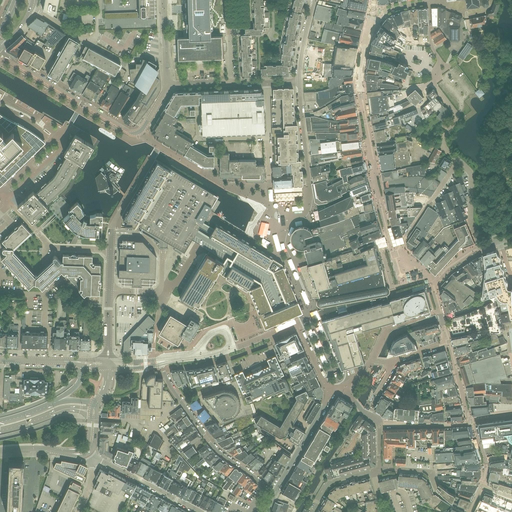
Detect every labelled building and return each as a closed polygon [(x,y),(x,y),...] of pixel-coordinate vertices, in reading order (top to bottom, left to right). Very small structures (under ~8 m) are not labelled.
[(44,0),(43,10),(45,11),(53,15),(55,12),(56,13),(58,0),(44,0)] [(155,17),(153,0),(138,0),(139,18),(155,17)] [(185,0),(186,38),(177,38),(178,60),(224,58),(223,36),(212,37),(212,28),(210,0),(185,0)] [(239,35),(241,77),(257,76),(256,34),(263,34),(263,31),(266,31),(265,28),(270,28),(268,0),(252,0),(253,28),(246,28),(246,31),(247,34),(239,35)] [(295,0),(293,8),(292,10),(288,9),(288,10),(285,21),(284,25),(280,48),(279,52),(277,64),(281,65),(267,65),(267,67),(265,67),(262,67),(262,73),(260,73),(260,76),(262,76),(266,76),(267,76),(268,76),(268,75),(271,74),(272,74),(274,74),(277,74),(283,74),(284,74),(283,73),(286,72),(289,72),(289,70),(292,69),(292,66),(293,67),(295,55),(296,51),(300,29),(301,25),(304,15),(304,14),(303,13),(303,11),(304,9),(304,8),(303,7),(304,4),(304,2),(305,1),(306,2),(306,0),(295,0)] [(349,11),(348,15),(365,19),(367,12),(350,8),(350,7),(349,7),(349,3),(344,2),(343,6),(319,0),(317,5),(333,9),(338,10),(339,8),(349,11)] [(350,7),(367,11),(368,9),(369,3),(355,0),(347,0),(347,2),(350,3),(349,3),(349,7),(350,7)] [(466,0),(468,8),(481,6),(482,6),(485,8),(488,8),(490,5),(489,1),(488,0),(466,0)] [(500,4),(499,3),(495,1),(491,10),(489,11),(488,13),(487,13),(487,14),(487,15),(487,17),(496,15),(500,4)] [(330,22),(333,9),(317,5),(314,19),(327,22),(330,22)] [(439,27),(444,27),(444,32),(447,35),(450,35),(450,40),(452,42),(458,42),(460,40),(460,27),(459,27),(459,23),(460,23),(462,17),(452,12),(452,13),(446,10),(439,7),(439,27)] [(362,30),(365,21),(352,17),(348,16),(348,15),(349,11),(339,8),(338,10),(337,14),(340,15),(337,24),(345,26),(345,25),(350,26),(350,27),(362,30)] [(419,23),(418,9),(410,10),(412,24),(414,24),(415,25),(417,25),(417,24),(419,23)] [(408,11),(401,12),(402,12),(406,28),(411,27),(408,11),(408,10),(408,11)] [(66,25),(68,15),(68,14),(58,12),(57,19),(66,25)] [(402,12),(392,15),(398,26),(401,25),(404,31),(406,31),(407,31),(406,28),(402,12)] [(392,15),(387,19),(397,30),(400,33),(404,31),(401,25),(398,26),(392,15)] [(486,16),(469,19),(471,28),(488,25),(486,16)] [(27,26),(31,28),(42,35),(49,24),(43,20),(38,17),(36,18),(27,26)] [(382,26),(396,37),(397,39),(397,38),(398,39),(402,35),(400,33),(397,30),(387,19),(382,26)] [(345,26),(330,22),(327,22),(322,39),(319,39),(318,41),(336,44),(337,45),(339,45),(339,43),(359,46),(362,30),(349,27),(345,26)] [(42,35),(48,39),(55,28),(49,24),(42,35)] [(373,43),(392,49),(393,45),(393,44),(386,42),(384,41),(385,39),(386,38),(387,38),(392,42),(392,41),(395,38),(396,37),(382,26),(378,31),(379,32),(378,34),(377,34),(375,36),(373,43)] [(65,34),(63,33),(55,28),(48,39),(45,44),(51,47),(55,43),(56,43),(65,34)] [(439,29),(431,34),(431,37),(433,39),(442,33),(439,29)] [(442,33),(433,39),(434,41),(437,45),(446,39),(447,39),(443,35),(442,33)] [(7,48),(6,49),(6,51),(9,53),(14,55),(14,56),(15,57),(16,57),(17,57),(19,53),(22,49),(23,47),(19,45),(20,44),(23,41),(26,42),(27,41),(28,39),(25,36),(24,37),(22,35),(17,40),(7,48)] [(47,74),(58,80),(73,55),(80,42),(69,36),(47,74)] [(371,50),(371,51),(382,53),(384,54),(389,56),(389,55),(393,56),(395,57),(396,57),(397,58),(399,58),(401,52),(392,49),(373,43),(373,42),(372,43),(372,45),(371,49),(371,50)] [(468,42),(459,55),(464,59),(467,54),(470,51),(473,45),(468,42)] [(329,59),(328,64),(336,64),(344,65),(344,66),(354,67),(358,47),(339,45),(337,45),(335,54),(332,54),(331,60),(329,59)] [(115,75),(119,67),(120,65),(104,56),(88,47),(87,49),(84,48),(85,47),(85,46),(80,56),(78,54),(76,58),(78,60),(81,62),(83,58),(95,64),(93,67),(97,69),(109,76),(111,77),(113,74),(115,75)] [(39,69),(40,67),(45,58),(37,53),(35,51),(33,54),(33,53),(33,52),(24,47),(18,58),(23,61),(24,59),(28,61),(29,60),(31,61),(30,63),(39,69)] [(370,56),(370,57),(383,59),(386,60),(393,62),(397,65),(399,65),(400,61),(396,60),(395,59),(395,57),(393,56),(389,55),(389,56),(384,54),(382,53),(371,51),(370,51),(370,56)] [(368,67),(377,68),(382,69),(387,70),(403,76),(406,77),(407,75),(411,76),(413,71),(410,70),(408,69),(409,67),(407,65),(405,64),(404,63),(400,61),(399,65),(397,65),(393,62),(386,60),(383,59),(370,57),(368,66),(368,67)] [(158,94),(160,91),(160,90),(160,89),(160,88),(161,87),(161,86),(161,85),(161,83),(161,80),(160,76),(159,66),(158,68),(157,70),(154,68),(156,64),(148,60),(148,61),(142,60),(141,65),(136,65),(136,69),(130,70),(131,80),(141,88),(136,98),(122,117),(125,119),(128,116),(136,123),(139,119),(143,114),(150,105),(155,98),(158,94)] [(322,78),(329,77),(336,76),(353,75),(354,67),(344,66),(344,65),(336,64),(328,64),(323,63),(323,76),(322,76),(322,78)] [(86,87),(82,95),(91,100),(94,102),(109,76),(97,69),(93,77),(86,87)] [(382,70),(381,74),(382,75),(387,76),(388,77),(393,79),(394,77),(394,76),(395,75),(389,73),(382,70)] [(69,87),(80,93),(88,81),(90,76),(86,74),(84,79),(74,72),(69,80),(72,82),(69,87)] [(329,78),(330,87),(330,88),(337,86),(337,85),(343,84),(345,83),(353,82),(353,76),(336,77),(329,78)] [(381,77),(381,78),(383,79),(383,83),(386,83),(394,85),(399,86),(402,86),(402,83),(401,82),(398,81),(399,78),(394,76),(394,77),(393,79),(388,77),(387,76),(386,78),(381,77)] [(100,105),(107,110),(119,90),(122,85),(116,81),(113,86),(111,85),(108,91),(109,92),(105,100),(103,99),(100,105)] [(367,81),(366,81),(367,90),(378,89),(399,88),(402,88),(403,86),(402,86),(399,86),(394,85),(386,83),(383,83),(382,83),(377,83),(377,82),(367,81)] [(344,93),(354,91),(353,82),(343,84),(344,93)] [(138,91),(125,84),(121,91),(109,111),(118,116),(119,113),(121,115),(121,116),(136,97),(138,91)] [(304,92),(305,101),(316,101),(320,108),(330,102),(342,94),(344,93),(343,84),(337,85),(337,86),(330,88),(317,92),(304,92)] [(481,95),(482,94),(484,92),(480,87),(477,90),(475,91),(476,92),(479,96),(481,95)] [(201,108),(200,108),(201,132),(202,132),(202,136),(205,136),(208,136),(209,136),(212,136),(213,136),(214,136),(214,135),(218,135),(218,136),(219,136),(219,135),(222,135),(223,135),(224,135),(228,135),(229,135),(232,135),(234,135),(237,135),(239,135),(243,134),(243,135),(244,135),(244,134),(247,134),(247,135),(249,135),(249,134),(252,134),(254,134),(257,134),(259,134),(262,134),(265,133),(265,130),(265,118),(264,104),(263,95),(263,93),(264,93),(264,92),(263,91),(262,91),(261,91),(261,90),(261,89),(258,89),(258,88),(254,89),(253,89),(251,89),(248,89),(244,89),(244,90),(243,90),(241,90),(240,90),(238,90),(238,89),(234,89),(234,90),(233,90),(231,90),(228,90),(224,90),(221,90),(218,91),(218,90),(214,90),(214,91),(213,91),(211,91),(208,91),(208,90),(204,90),(204,91),(203,91),(201,91),(201,92),(201,93),(201,97),(201,98),(201,102),(201,108)] [(277,89),(273,89),(273,93),(275,93),(275,98),(280,98),(282,98),(283,118),(283,122),(283,127),(283,129),(281,129),(281,133),(283,133),(283,136),(274,136),(274,138),(274,144),(274,147),(275,153),(275,156),(275,162),(275,164),(291,163),(291,165),(291,172),(291,174),(292,174),(293,181),(293,186),(294,186),(297,186),(298,186),(301,186),(302,186),(302,185),(302,181),(302,180),(300,180),(300,176),(302,176),(302,175),(301,171),(302,171),(302,170),(301,170),(299,170),(299,166),(300,166),(300,161),(298,161),(296,161),(296,156),(297,156),(297,152),(296,152),(296,147),(297,147),(297,143),(296,143),(295,138),(297,138),(296,134),(295,134),(295,129),(296,129),(296,125),(297,125),(297,124),(294,124),(292,125),(292,119),(293,119),(293,115),(292,115),(292,110),(293,110),(293,106),(292,107),(291,101),(293,101),(293,97),(291,97),(291,92),(292,92),(292,88),(293,88),(288,88),(284,88),(283,88),(282,88),(281,88),(278,88),(277,88),(277,89)] [(412,92),(407,97),(410,99),(416,105),(424,97),(416,89),(413,92),(412,92)] [(438,94),(435,91),(435,90),(434,89),(433,89),(427,95),(431,100),(438,94)] [(163,110),(178,119),(176,118),(175,117),(174,116),(181,104),(193,104),(194,104),(197,104),(198,104),(199,104),(199,97),(201,97),(201,93),(201,92),(201,91),(198,91),(197,91),(194,91),(192,92),(179,92),(174,92),(163,110)] [(355,100),(354,93),(343,96),(342,96),(328,106),(330,109),(335,106),(340,104),(341,104),(342,104),(355,100)] [(383,95),(368,97),(370,113),(371,114),(388,110),(388,109),(394,106),(393,93),(383,95)] [(438,94),(431,100),(430,101),(433,106),(440,100),(439,100),(436,97),(438,95),(438,94)] [(331,118),(342,110),(356,106),(355,100),(342,104),(341,104),(340,104),(335,106),(330,109),(330,110),(321,115),(322,117),(326,118),(331,118)] [(444,104),(442,103),(443,102),(442,101),(441,102),(440,100),(433,106),(437,110),(444,104)] [(437,110),(433,106),(430,101),(421,109),(426,120),(437,110)] [(388,110),(371,114),(372,118),(372,119),(389,114),(394,113),(394,112),(397,111),(402,109),(400,104),(396,106),(395,106),(394,106),(388,109),(388,110)] [(446,118),(450,112),(444,105),(439,109),(442,112),(438,117),(440,118),(443,121),(446,118)] [(330,109),(328,106),(327,106),(320,110),(317,111),(314,112),(314,115),(319,116),(321,115),(330,110),(330,109)] [(342,110),(336,115),(336,119),(358,115),(356,107),(342,110)] [(390,119),(373,123),(375,130),(388,127),(401,124),(401,123),(400,119),(401,119),(402,118),(405,117),(406,118),(417,114),(418,113),(416,109),(409,112),(403,114),(402,115),(399,116),(391,118),(390,119)] [(154,129),(151,133),(155,136),(154,138),(155,138),(155,137),(157,138),(156,139),(157,139),(161,142),(162,142),(163,142),(163,143),(168,146),(170,146),(170,147),(170,148),(170,147),(174,150),(175,150),(177,150),(176,151),(177,152),(177,151),(181,154),(183,155),(203,168),(214,168),(214,167),(214,166),(214,156),(206,155),(190,145),(190,144),(193,140),(192,140),(182,133),(179,132),(182,128),(182,127),(176,123),(178,119),(163,110),(161,114),(160,114),(160,115),(161,115),(160,117),(159,116),(159,117),(157,121),(156,121),(157,122),(156,123),(155,123),(155,124),(153,128),(152,128),(154,129)] [(389,114),(372,119),(373,123),(390,119),(390,118),(390,117),(395,115),(395,114),(398,113),(397,111),(394,112),(394,113),(389,114)] [(24,127),(18,123),(17,123),(16,122),(14,122),(13,124),(11,123),(10,122),(8,121),(6,120),(5,119),(4,119),(3,118),(3,117),(3,116),(2,116),(1,116),(0,116),(0,185),(45,142),(42,140),(40,137),(37,135),(35,134),(34,133),(33,132),(30,130),(27,128),(24,127)] [(348,125),(359,123),(358,118),(358,116),(358,117),(349,119),(349,120),(340,121),(341,124),(342,124),(343,124),(343,125),(348,125)] [(326,120),(319,118),(315,117),(306,117),(307,131),(329,132),(328,120),(326,120)] [(328,120),(329,132),(329,133),(340,133),(360,131),(359,123),(348,125),(343,125),(343,124),(342,124),(341,124),(340,121),(349,120),(349,119),(339,121),(328,120)] [(375,130),(376,136),(407,133),(406,127),(402,124),(390,127),(375,130)] [(336,140),(339,140),(339,141),(340,141),(342,141),(361,139),(360,131),(340,133),(329,133),(316,132),(317,139),(328,139),(336,140)] [(387,140),(387,141),(396,140),(396,137),(407,135),(407,133),(376,136),(377,142),(387,140)] [(377,142),(379,153),(397,151),(408,150),(408,149),(413,146),(413,141),(407,140),(407,137),(411,136),(411,134),(407,135),(396,137),(396,140),(387,141),(377,142)] [(64,153),(66,155),(67,155),(54,177),(36,194),(33,191),(28,196),(29,197),(24,202),(23,201),(17,206),(32,221),(48,207),(46,204),(66,186),(71,176),(79,163),(82,164),(93,146),(75,135),(64,153)] [(362,148),(361,139),(342,141),(339,142),(339,141),(339,140),(336,140),(328,139),(317,139),(310,139),(312,154),(322,153),(336,151),(341,151),(343,150),(362,148)] [(312,166),(322,163),(330,162),(342,159),(343,159),(363,155),(362,148),(341,151),(336,151),(322,153),(312,154),(310,155),(311,166),(312,166)] [(440,154),(441,151),(436,148),(429,161),(435,163),(440,154)] [(397,151),(379,153),(382,170),(396,167),(411,164),(410,151),(409,150),(408,150),(397,151)] [(264,165),(256,165),(256,160),(229,160),(229,154),(220,153),(220,175),(222,176),(222,177),(222,178),(223,178),(224,177),(226,178),(246,178),(246,183),(262,183),(264,180),(264,165)] [(329,164),(326,164),(326,168),(330,167),(331,171),(344,167),(364,162),(363,155),(343,159),(342,159),(330,162),(330,164),(329,164)] [(446,170),(451,161),(445,157),(440,166),(446,170)] [(340,169),(336,170),(338,177),(340,177),(341,177),(343,176),(348,175),(348,177),(362,173),(366,172),(366,170),(364,163),(364,162),(352,166),(340,169)] [(127,214),(125,218),(127,219),(127,221),(126,222),(126,223),(125,223),(125,226),(128,226),(133,226),(134,226),(135,224),(159,186),(163,189),(142,224),(143,224),(146,226),(168,239),(168,243),(175,248),(174,250),(176,248),(182,252),(181,254),(182,252),(184,253),(190,243),(192,240),(198,230),(200,227),(203,222),(204,220),(206,221),(209,215),(208,215),(209,212),(210,211),(210,210),(217,199),(217,198),(213,195),(163,165),(163,166),(162,166),(158,163),(155,168),(148,179),(147,179),(127,213),(127,214)] [(312,167),(313,176),(327,173),(329,172),(331,171),(330,167),(326,168),(326,164),(312,167)] [(286,165),(272,167),(274,187),(273,187),(273,188),(292,186),(291,176),(287,176),(287,178),(283,178),(283,177),(281,177),(280,174),(283,174),(283,173),(286,172),(286,165)] [(419,176),(426,177),(424,165),(398,170),(393,170),(382,172),(384,180),(394,178),(399,177),(419,176)] [(101,172),(95,178),(98,191),(100,191),(104,190),(105,190),(107,192),(109,194),(112,194),(115,193),(118,190),(118,191),(119,192),(119,191),(117,189),(119,188),(118,188),(114,183),(120,174),(110,168),(105,173),(105,174),(104,175),(103,174),(102,173),(102,172),(101,172)] [(440,183),(447,173),(441,169),(434,179),(440,183)] [(327,173),(313,176),(314,182),(328,179),(331,178),(329,172),(327,173)] [(349,181),(348,181),(350,189),(351,189),(351,188),(356,185),(368,181),(366,173),(354,177),(349,181)] [(331,179),(314,183),(316,198),(323,203),(328,202),(328,200),(329,200),(342,194),(341,191),(339,191),(337,186),(344,183),(349,181),(348,177),(348,175),(343,176),(341,177),(340,177),(338,177),(336,178),(331,179)] [(396,187),(405,186),(405,187),(420,188),(435,191),(440,183),(434,179),(426,177),(419,176),(399,177),(394,178),(395,179),(384,180),(385,188),(396,187)] [(439,208),(436,209),(437,212),(440,214),(438,216),(439,216),(440,217),(444,227),(465,219),(467,218),(463,209),(461,210),(459,206),(466,202),(462,193),(467,191),(461,177),(456,179),(458,184),(449,188),(451,192),(442,196),(444,201),(437,204),(439,208)] [(344,183),(337,186),(339,191),(341,191),(342,194),(347,192),(350,190),(349,189),(350,189),(348,181),(349,181),(344,183)] [(350,189),(349,189),(350,190),(351,194),(352,196),(352,197),(359,195),(370,190),(370,189),(370,187),(369,183),(368,182),(351,189),(350,189)] [(405,187),(405,186),(396,187),(385,188),(386,194),(405,191),(413,191),(425,194),(431,196),(435,191),(420,188),(405,187)] [(359,195),(352,197),(355,205),(363,202),(373,200),(373,199),(370,190),(359,195)] [(397,208),(407,208),(414,207),(414,208),(422,207),(425,205),(423,203),(420,203),(420,200),(414,201),(413,191),(405,191),(386,194),(389,209),(396,209),(397,208)] [(319,211),(318,212),(320,218),(320,219),(341,212),(351,207),(351,206),(353,206),(355,205),(352,197),(352,196),(351,197),(349,198),(346,199),(341,202),(341,201),(340,202),(335,204),(330,207),(330,206),(329,207),(325,209),(324,209),(319,212),(319,211)] [(61,197),(49,208),(50,210),(51,211),(54,214),(56,216),(57,217),(61,221),(63,219),(72,229),(74,230),(77,231),(77,232),(80,233),(85,235),(99,235),(99,223),(102,224),(102,219),(102,218),(103,214),(96,214),(93,215),(91,216),(88,215),(86,214),(83,212),(82,210),(81,207),(82,207),(77,202),(73,206),(71,208),(61,197)] [(341,212),(320,219),(320,220),(321,226),(339,221),(351,217),(358,214),(366,212),(375,210),(373,200),(363,202),(355,205),(353,206),(351,206),(351,207),(341,212)] [(389,209),(391,218),(398,217),(400,217),(407,216),(408,216),(417,215),(422,207),(414,208),(414,207),(407,208),(397,208),(396,209),(389,209)] [(413,250),(414,251),(424,239),(438,216),(440,214),(437,212),(428,207),(425,211),(426,211),(415,227),(412,232),(409,237),(410,238),(408,241),(407,242),(408,248),(412,251),(413,250)] [(356,226),(361,224),(377,219),(375,210),(366,213),(359,215),(351,218),(355,225),(356,226)] [(404,225),(407,224),(410,226),(417,215),(408,216),(407,216),(400,217),(398,217),(391,218),(392,225),(401,224),(404,225)] [(424,239),(414,251),(413,253),(420,258),(430,247),(431,245),(433,243),(435,241),(434,240),(444,228),(444,227),(440,217),(439,216),(424,239)] [(346,245),(344,241),(343,237),(348,234),(347,232),(359,226),(362,226),(361,224),(356,226),(355,225),(351,218),(351,217),(339,221),(321,226),(318,227),(311,228),(311,229),(310,229),(309,228),(308,228),(307,227),(306,227),(305,227),(305,226),(303,226),(302,226),(301,226),(300,227),(299,227),(298,227),(297,228),(295,230),(294,231),(293,232),(293,233),(292,234),(292,235),(292,236),(292,238),(292,239),(292,240),(292,241),(293,242),(293,243),(293,244),(294,244),(294,245),(295,246),(296,246),(297,247),(298,248),(299,248),(300,248),(301,249),(302,249),(303,249),(304,249),(305,249),(306,249),(306,250),(310,264),(299,267),(312,297),(320,298),(320,300),(386,288),(382,270),(339,283),(331,258),(327,259),(326,255),(328,254),(346,245)] [(344,241),(345,240),(350,238),(350,239),(352,239),(358,236),(359,236),(362,235),(364,233),(374,230),(380,228),(377,219),(361,224),(362,226),(359,226),(347,232),(348,234),(343,237),(344,241)] [(438,255),(427,266),(431,269),(431,270),(436,275),(452,258),(451,257),(453,256),(453,255),(454,255),(463,248),(473,244),(475,243),(472,236),(465,219),(444,227),(444,228),(434,240),(435,241),(433,243),(436,246),(437,244),(439,246),(443,250),(438,255)] [(6,255),(1,259),(2,260),(28,289),(33,284),(38,284),(42,289),(52,280),(53,279),(60,272),(61,271),(66,276),(78,289),(84,296),(86,293),(99,294),(100,273),(100,264),(94,264),(92,262),(92,256),(84,256),(84,255),(63,254),(63,258),(60,257),(59,259),(56,257),(55,256),(54,256),(53,257),(53,258),(53,259),(54,260),(52,263),(45,269),(44,270),(36,278),(12,252),(13,252),(14,250),(13,249),(30,232),(22,223),(2,241),(6,246),(6,248),(5,248),(3,248),(2,250),(2,251),(3,252),(4,253),(6,253),(6,255)] [(255,248),(252,246),(247,243),(245,242),(243,241),(241,239),(229,232),(226,231),(221,227),(218,226),(216,224),(213,228),(210,234),(209,236),(204,245),(227,259),(224,264),(218,273),(249,292),(257,311),(259,316),(264,327),(265,327),(268,326),(274,323),(277,322),(281,320),(284,319),(290,317),(293,315),(298,313),(301,312),(302,312),(298,301),(297,301),(294,294),(293,292),(291,286),(290,283),(288,279),(287,277),(284,270),(283,268),(282,264),(270,257),(268,255),(263,252),(260,251),(255,248)] [(401,228),(403,235),(404,234),(410,226),(407,224),(404,225),(401,228)] [(403,235),(401,228),(400,225),(392,227),(395,238),(403,236),(403,235)] [(353,249),(355,248),(359,246),(373,240),(372,240),(382,237),(383,235),(380,228),(374,230),(364,233),(362,235),(364,239),(359,241),(358,237),(350,241),(353,249)] [(142,241),(124,240),(120,243),(118,280),(122,284),(132,284),(132,283),(135,283),(135,284),(135,285),(136,285),(137,285),(138,285),(139,284),(139,283),(142,283),(142,285),(148,285),(151,285),(155,282),(156,256),(142,241)] [(344,254),(340,255),(331,258),(339,283),(382,270),(383,270),(377,249),(376,249),(374,245),(373,241),(355,249),(355,248),(353,249),(352,250),(352,249),(343,252),(344,254)] [(430,247),(420,258),(427,266),(438,255),(443,250),(439,246),(437,244),(436,246),(433,243),(431,245),(430,247)] [(511,288),(510,288),(509,288),(508,287),(508,286),(497,251),(484,255),(485,268),(481,296),(488,297),(493,295),(494,296),(494,297),(495,297),(496,298),(496,299),(497,300),(497,301),(498,302),(498,303),(498,304),(498,305),(498,306),(496,306),(497,309),(496,309),(499,327),(500,327),(501,330),(509,328),(511,351),(511,288)] [(207,254),(198,268),(180,299),(193,306),(194,304),(198,306),(218,273),(223,265),(207,254)] [(481,255),(472,261),(479,273),(480,274),(483,272),(482,270),(483,269),(482,256),(482,255),(481,255)] [(472,261),(468,264),(472,269),(472,270),(475,275),(476,275),(479,273),(472,261)] [(472,269),(468,264),(464,267),(472,278),(475,275),(472,270),(472,269)] [(463,267),(453,274),(463,284),(471,278),(463,267)] [(441,286),(443,288),(448,291),(455,297),(458,302),(462,309),(466,305),(467,305),(473,298),(472,298),(477,293),(477,294),(477,293),(465,285),(464,284),(463,284),(453,274),(441,286)] [(440,294),(442,300),(450,299),(454,302),(458,310),(459,310),(457,306),(456,306),(454,302),(456,300),(456,299),(454,296),(443,288),(441,290),(440,293),(440,294)] [(318,310),(322,320),(342,369),(365,362),(365,360),(367,360),(368,357),(378,335),(373,333),(372,334),(370,328),(397,320),(427,311),(431,310),(427,296),(425,290),(391,300),(388,299),(387,295),(387,294),(322,306),(322,309),(318,310)] [(88,296),(86,298),(91,304),(99,304),(99,296),(88,296)] [(442,300),(443,305),(448,304),(454,312),(457,311),(458,310),(454,302),(450,299),(442,300)] [(443,305),(445,313),(451,312),(454,312),(448,304),(443,305)] [(91,349),(92,319),(84,311),(83,335),(84,335),(84,336),(85,336),(85,349),(91,349)] [(166,320),(168,321),(164,327),(163,326),(159,333),(177,344),(181,338),(182,336),(190,341),(193,336),(191,335),(194,331),(195,332),(201,322),(190,316),(185,323),(170,314),(166,320)] [(148,316),(124,341),(124,345),(124,351),(133,351),(133,347),(140,341),(154,326),(154,321),(148,316)] [(10,330),(7,330),(6,346),(18,346),(18,334),(19,334),(18,334),(18,330),(18,326),(14,326),(14,324),(10,324),(10,330)] [(419,343),(419,344),(421,344),(423,343),(424,346),(437,341),(436,336),(440,335),(441,333),(440,330),(440,329),(439,324),(438,324),(420,329),(408,333),(412,338),(414,337),(419,343)] [(53,348),(60,348),(60,326),(57,325),(56,332),(53,332),(53,341),(51,341),(51,347),(53,347),(53,348)] [(73,332),(73,335),(69,335),(69,329),(67,329),(67,332),(67,336),(67,344),(69,344),(69,349),(79,349),(79,344),(79,335),(79,332),(73,332)] [(452,338),(454,345),(467,342),(469,342),(478,340),(478,339),(479,339),(479,334),(466,335),(465,332),(453,334),(454,337),(452,338)] [(48,333),(22,333),(21,347),(47,348),(48,333)] [(297,351),(303,349),(295,333),(291,336),(290,335),(280,341),(275,343),(279,353),(276,354),(279,360),(290,355),(297,351)] [(416,344),(412,338),(407,333),(403,335),(400,336),(399,337),(396,339),(395,339),(395,340),(393,343),(392,343),(389,352),(390,352),(393,353),(396,354),(397,354),(413,350),(414,349),(417,348),(418,348),(418,347),(417,344),(416,343),(416,344)] [(149,341),(140,341),(133,347),(133,351),(133,352),(135,353),(143,354),(143,353),(148,353),(148,349),(151,349),(151,346),(153,334),(150,334),(149,341)] [(501,345),(507,343),(505,340),(503,336),(499,338),(501,345)] [(456,356),(466,353),(472,350),(477,347),(480,346),(479,344),(485,343),(484,338),(479,339),(478,339),(478,340),(469,342),(467,342),(467,343),(454,346),(456,356)] [(473,352),(472,350),(466,353),(462,355),(457,357),(458,361),(475,355),(488,350),(487,348),(478,351),(477,350),(473,352)] [(460,365),(460,366),(479,360),(497,355),(494,348),(488,350),(475,355),(458,361),(460,365)] [(304,351),(289,357),(290,361),(286,363),(287,366),(292,377),(302,372),(312,368),(306,357),(304,351)] [(433,354),(434,357),(434,359),(436,359),(437,359),(447,356),(446,352),(444,351),(433,354)] [(466,385),(485,383),(501,383),(500,379),(507,378),(500,354),(479,360),(460,366),(466,385)] [(435,360),(434,359),(434,357),(432,358),(432,355),(429,355),(423,357),(425,363),(424,363),(425,367),(432,364),(431,362),(432,362),(432,361),(433,361),(435,360)] [(244,395),(247,401),(252,398),(253,400),(256,398),(256,397),(259,395),(260,396),(263,395),(264,397),(267,396),(266,394),(270,393),(271,394),(273,393),(274,395),(278,393),(277,392),(281,390),(281,392),(284,390),(287,395),(292,393),(285,379),(283,380),(282,378),(280,375),(283,374),(280,368),(275,356),(267,359),(270,365),(245,377),(242,371),(235,374),(236,376),(243,392),(245,391),(247,394),(244,395)] [(436,359),(434,359),(435,360),(433,361),(434,364),(436,364),(448,360),(447,356),(437,359),(436,359)] [(414,360),(417,369),(420,368),(421,373),(424,370),(420,358),(414,360)] [(408,362),(411,371),(411,374),(415,376),(418,375),(417,372),(414,373),(414,370),(417,369),(414,360),(408,362)] [(433,370),(427,371),(425,370),(422,374),(423,377),(428,375),(429,377),(434,376),(434,377),(452,372),(450,368),(450,365),(448,360),(436,364),(431,366),(432,368),(433,370)] [(220,375),(222,381),(224,382),(227,381),(227,380),(228,379),(229,380),(232,380),(232,378),(232,377),(227,362),(226,362),(220,363),(220,364),(216,365),(218,371),(218,373),(219,376),(220,375)] [(399,368),(398,369),(397,370),(399,372),(405,375),(408,372),(411,371),(408,362),(402,363),(401,364),(399,367),(399,368)] [(194,370),(186,370),(190,384),(191,387),(192,389),(194,394),(196,399),(190,403),(193,408),(195,411),(196,410),(199,409),(200,413),(198,415),(198,414),(198,415),(205,425),(210,433),(213,431),(222,428),(235,422),(239,432),(249,427),(255,424),(252,415),(254,414),(256,413),(255,409),(254,408),(253,403),(251,404),(248,405),(247,401),(244,395),(243,392),(236,376),(232,377),(232,378),(232,380),(229,380),(228,379),(227,380),(227,381),(224,382),(222,381),(219,382),(218,380),(214,366),(194,370)] [(291,387),(298,383),(306,379),(315,376),(312,368),(302,372),(292,377),(289,378),(288,379),(291,387)] [(185,387),(178,370),(171,370),(171,372),(172,376),(174,380),(176,383),(178,387),(181,385),(183,388),(185,387),(185,388),(185,387)] [(185,387),(185,388),(186,388),(185,386),(186,385),(186,384),(188,383),(184,370),(178,370),(185,387)] [(149,376),(150,377),(149,377),(148,378),(147,379),(146,381),(146,383),(142,383),(141,400),(148,400),(148,406),(161,407),(162,407),(162,406),(162,401),(175,401),(169,392),(168,391),(167,390),(166,390),(165,390),(162,390),(163,379),(157,378),(157,371),(155,371),(155,375),(153,375),(151,375),(149,376)] [(404,383),(402,382),(403,381),(404,381),(406,382),(409,378),(407,377),(397,371),(394,377),(393,377),(392,380),(392,381),(396,384),(400,386),(402,387),(404,383)] [(452,374),(434,380),(431,381),(433,386),(436,385),(435,385),(436,386),(437,388),(431,389),(432,392),(431,392),(431,396),(435,395),(436,399),(431,400),(431,399),(423,401),(423,399),(420,400),(419,392),(415,393),(417,407),(420,407),(420,405),(436,402),(436,403),(442,402),(441,397),(443,397),(442,390),(443,388),(445,387),(455,385),(452,374)] [(306,390),(307,392),(320,386),(315,376),(306,379),(298,383),(291,387),(295,395),(306,390)] [(17,397),(17,400),(17,401),(18,401),(18,402),(23,402),(23,399),(24,399),(24,395),(30,395),(30,392),(39,392),(39,396),(46,396),(47,381),(43,381),(44,379),(38,379),(30,379),(25,379),(24,384),(20,384),(20,394),(10,393),(10,382),(11,382),(11,378),(4,378),(3,399),(9,399),(9,396),(17,397)] [(388,387),(388,388),(396,393),(397,390),(403,390),(404,388),(402,387),(400,386),(396,384),(396,385),(391,382),(390,385),(388,385),(388,386),(388,387)] [(469,395),(484,393),(484,395),(486,395),(499,396),(500,396),(511,397),(511,390),(511,389),(511,383),(485,383),(466,385),(469,395)] [(448,396),(458,394),(455,385),(445,387),(446,392),(448,391),(448,396)] [(320,386),(307,392),(309,396),(314,397),(322,398),(322,391),(320,386)] [(384,393),(392,398),(396,401),(398,399),(393,396),(396,393),(388,388),(387,387),(384,393)] [(260,415),(255,424),(257,427),(259,433),(260,432),(261,431),(260,428),(261,427),(262,427),(283,439),(285,435),(286,436),(289,438),(298,443),(305,432),(296,427),(296,426),(295,427),(293,425),(294,424),(293,424),(308,398),(314,401),(314,397),(309,396),(307,392),(306,390),(295,395),(297,399),(295,402),(280,427),(260,415)] [(448,396),(446,396),(444,396),(445,402),(449,402),(460,400),(458,394),(448,396)] [(471,403),(471,404),(493,403),(494,403),(499,403),(500,396),(499,396),(486,395),(484,395),(482,394),(476,395),(469,395),(468,396),(468,397),(470,398),(470,400),(470,401),(470,402),(471,403)] [(382,396),(375,408),(375,410),(382,415),(387,407),(391,401),(382,396)] [(338,398),(337,398),(334,405),(333,404),(314,436),(315,437),(329,446),(330,446),(324,443),(332,429),(334,430),(339,422),(341,424),(347,413),(348,413),(349,411),(352,404),(347,401),(347,402),(345,401),(345,400),(340,397),(340,398),(338,399),(338,398)] [(120,412),(120,418),(125,418),(126,412),(140,413),(141,408),(138,408),(138,398),(132,398),(131,402),(129,402),(129,401),(123,401),(122,406),(120,406),(120,412)] [(321,405),(314,401),(309,410),(315,414),(321,405)] [(394,412),(390,419),(394,420),(395,408),(398,405),(391,401),(387,407),(387,408),(388,408),(388,407),(393,411),(393,412),(394,412)] [(425,412),(428,411),(436,410),(444,409),(442,402),(442,403),(442,402),(436,403),(436,402),(420,405),(420,407),(419,412),(424,412),(425,412)] [(494,412),(493,403),(471,404),(471,405),(473,415),(477,415),(491,412),(490,412),(494,412)] [(101,417),(120,418),(120,412),(120,406),(120,405),(119,405),(119,404),(115,404),(115,405),(114,405),(113,407),(108,407),(108,414),(101,413),(101,417)] [(419,421),(419,412),(420,407),(417,407),(398,405),(395,408),(394,420),(419,421)] [(452,414),(463,412),(461,405),(446,408),(447,411),(451,411),(451,412),(452,412),(452,414)] [(382,415),(383,416),(390,419),(394,412),(393,412),(393,411),(388,407),(388,408),(387,408),(387,407),(382,415)] [(170,416),(175,423),(186,415),(181,408),(170,416)] [(315,414),(309,410),(303,419),(310,423),(315,414)] [(443,412),(432,414),(433,415),(429,415),(428,415),(428,411),(425,412),(424,412),(423,421),(445,422),(444,416),(443,412)] [(447,411),(448,422),(462,421),(464,421),(465,420),(463,412),(452,414),(452,412),(451,412),(451,411),(447,411)] [(176,434),(178,432),(183,429),(191,423),(186,415),(175,423),(166,430),(168,433),(173,429),(176,434)] [(338,463),(333,464),(333,465),(334,470),(336,477),(346,475),(349,474),(351,473),(361,471),(363,470),(364,470),(366,469),(371,468),(371,467),(372,467),(374,467),(375,465),(376,464),(376,462),(376,461),(377,461),(377,456),(377,455),(376,450),(376,440),(376,435),(376,428),(370,423),(368,421),(366,420),(365,421),(364,420),(365,419),(361,416),(360,416),(360,415),(353,424),(354,424),(355,425),(360,429),(358,431),(359,432),(362,434),(363,434),(363,435),(363,445),(363,450),(363,455),(364,456),(367,456),(367,458),(371,461),(370,462),(366,459),(364,460),(363,457),(362,456),(358,457),(355,458),(353,458),(342,461),(338,462),(338,463)] [(511,419),(504,420),(492,422),(479,424),(477,424),(476,424),(479,435),(480,434),(481,436),(481,437),(481,439),(482,439),(481,439),(495,437),(495,438),(495,439),(495,438),(506,437),(507,437),(507,436),(507,437),(506,436),(509,435),(510,436),(510,437),(511,438),(511,439),(511,451),(511,455),(511,456),(511,419)] [(196,430),(191,423),(183,429),(188,436),(196,430)] [(468,427),(453,428),(453,434),(445,435),(446,440),(453,439),(471,437),(470,436),(468,428),(468,427)] [(211,433),(214,437),(227,432),(226,430),(223,431),(222,428),(213,431),(214,432),(211,433)] [(384,437),(384,438),(384,450),(384,453),(384,458),(385,458),(385,460),(386,461),(388,461),(389,460),(389,458),(392,458),(392,445),(396,445),(396,446),(407,447),(416,447),(428,447),(428,453),(432,453),(432,447),(445,446),(445,434),(445,428),(439,429),(439,428),(432,428),(432,429),(427,429),(427,428),(420,429),(415,429),(415,428),(408,429),(384,430),(384,437)] [(180,452),(183,450),(189,446),(185,441),(188,439),(192,444),(202,437),(196,430),(188,436),(187,437),(183,439),(183,440),(174,446),(180,452)] [(214,437),(217,442),(226,438),(230,436),(229,433),(230,433),(229,431),(227,432),(214,437)] [(239,432),(236,433),(230,436),(226,438),(217,442),(222,447),(234,441),(238,440),(243,437),(234,441),(232,438),(237,435),(237,436),(240,435),(239,432)] [(148,444),(157,448),(157,449),(162,440),(158,436),(154,434),(148,444)] [(169,439),(174,446),(183,440),(183,439),(187,437),(185,434),(181,436),(182,438),(179,440),(175,435),(169,439)] [(234,441),(222,447),(228,452),(229,452),(237,447),(235,443),(247,438),(246,436),(243,437),(238,440),(234,441)] [(110,460),(112,453),(108,451),(109,438),(100,437),(99,453),(100,454),(110,460)] [(311,440),(309,443),(320,450),(323,445),(324,445),(323,448),(327,450),(329,446),(315,437),(314,439),(314,438),(312,441),(311,440)] [(309,443),(306,449),(317,455),(320,450),(309,443)] [(465,451),(474,449),(472,443),(463,444),(463,445),(457,445),(456,445),(456,448),(444,449),(444,452),(465,451)] [(198,450),(200,453),(204,458),(213,451),(207,444),(198,450)] [(229,452),(234,456),(247,448),(250,446),(248,444),(246,446),(241,449),(239,446),(237,447),(229,452)] [(183,450),(180,452),(186,459),(188,458),(197,451),(192,446),(190,445),(189,446),(183,450)] [(252,445),(250,446),(247,448),(234,456),(241,460),(248,454),(246,452),(253,447),(252,445)] [(132,454),(134,450),(128,448),(127,450),(117,447),(115,452),(113,458),(112,460),(112,461),(122,466),(126,468),(134,472),(135,469),(139,463),(137,461),(138,459),(136,458),(137,456),(132,454)] [(303,454),(314,460),(317,455),(306,449),(303,454)] [(452,461),(456,461),(456,462),(467,461),(479,460),(475,449),(474,449),(465,451),(444,452),(436,453),(436,462),(452,461)] [(251,453),(242,461),(246,464),(256,455),(260,452),(258,450),(253,455),(251,453)] [(219,457),(213,451),(204,458),(192,467),(195,470),(206,461),(210,466),(219,457)] [(277,460),(285,465),(290,456),(282,451),(275,459),(277,460)] [(303,454),(300,459),(311,466),(314,460),(303,454)] [(256,455),(246,464),(249,466),(257,471),(265,461),(256,455)] [(150,464),(151,462),(142,457),(140,462),(134,472),(143,477),(149,466),(150,464)] [(213,470),(213,471),(215,468),(223,460),(219,457),(210,466),(214,469),(213,470)] [(279,477),(281,473),(285,465),(277,460),(275,459),(272,464),(270,466),(275,470),(271,476),(274,478),(275,475),(279,477)] [(509,467),(508,467),(509,461),(509,460),(505,459),(502,459),(491,461),(490,463),(490,465),(491,465),(498,466),(498,467),(504,467),(509,467)] [(8,487),(6,511),(21,511),(24,461),(9,460),(9,464),(8,487)] [(79,480),(83,482),(86,476),(83,475),(86,469),(86,468),(86,467),(86,466),(86,465),(85,465),(80,462),(79,463),(61,460),(61,463),(56,462),(53,467),(62,471),(61,472),(65,473),(72,476),(77,479),(77,478),(79,478),(79,480)] [(182,461),(177,470),(182,473),(184,470),(187,464),(184,460),(183,460),(182,461)] [(213,471),(216,474),(217,473),(220,470),(227,463),(223,460),(215,468),(213,471)] [(309,472),(311,474),(312,472),(312,473),(314,468),(312,468),(310,472),(310,471),(310,470),(308,469),(310,466),(300,460),(297,465),(309,472)] [(462,466),(462,469),(465,468),(481,468),(480,460),(455,463),(455,466),(462,466)] [(263,466),(259,472),(259,473),(262,476),(270,466),(272,464),(269,462),(265,467),(263,466)] [(227,478),(234,468),(227,463),(220,470),(222,473),(221,474),(227,478)] [(150,464),(149,466),(143,477),(148,479),(153,469),(155,467),(150,464)] [(157,484),(162,487),(171,470),(174,464),(171,470),(169,468),(166,473),(164,472),(157,484)] [(167,490),(172,481),(174,477),(176,474),(176,473),(172,471),(173,469),(174,470),(176,465),(174,464),(171,470),(162,487),(167,490)] [(297,465),(294,470),(304,476),(306,477),(307,475),(309,472),(297,465)] [(511,467),(509,467),(504,467),(498,467),(498,466),(491,465),(490,470),(490,471),(491,471),(503,473),(509,474),(509,470),(511,469),(511,467)] [(270,466),(262,476),(267,482),(271,476),(275,470),(270,466)] [(330,466),(328,468),(325,468),(325,469),(325,471),(328,479),(331,478),(331,479),(335,478),(330,466)] [(148,479),(152,482),(160,468),(159,467),(157,471),(153,469),(148,479)] [(160,468),(152,482),(157,484),(162,473),(159,472),(161,468),(160,468)] [(234,468),(227,478),(226,479),(228,481),(229,480),(230,481),(232,479),(239,470),(234,468)] [(460,476),(467,475),(480,475),(481,468),(465,468),(462,469),(462,470),(460,470),(460,473),(460,476)] [(135,485),(125,479),(109,471),(108,473),(100,469),(95,478),(98,479),(94,487),(95,487),(110,495),(113,490),(118,493),(119,491),(121,488),(131,493),(135,485)] [(237,481),(243,473),(239,470),(232,479),(230,481),(229,480),(228,481),(226,479),(227,481),(222,487),(227,490),(226,489),(227,488),(230,491),(234,485),(231,483),(233,481),(236,483),(237,481)] [(304,476),(294,470),(291,475),(305,484),(306,482),(302,480),(304,476)] [(503,473),(491,471),(489,480),(507,485),(511,486),(511,476),(508,475),(509,474),(503,473)] [(239,483),(232,492),(234,494),(247,475),(243,473),(237,481),(239,483)] [(180,476),(176,474),(174,477),(172,481),(167,490),(172,492),(179,479),(180,476)] [(383,479),(379,480),(381,490),(385,489),(388,488),(389,488),(392,487),(396,486),(396,485),(397,484),(399,485),(399,484),(402,485),(410,485),(413,485),(413,486),(414,486),(414,485),(417,486),(420,487),(421,491),(423,494),(422,494),(424,498),(422,499),(423,502),(425,501),(426,502),(428,504),(432,508),(435,509),(437,506),(438,506),(443,501),(436,495),(434,495),(434,494),(432,490),(432,489),(431,488),(430,486),(431,486),(430,484),(429,484),(429,483),(428,484),(427,480),(426,480),(422,477),(418,477),(418,475),(417,475),(415,475),(414,475),(413,475),(411,474),(411,475),(402,474),(400,474),(399,474),(399,475),(399,477),(397,477),(397,476),(396,475),(389,477),(387,477),(387,478),(386,478),(385,478),(383,478),(383,479)] [(244,487),(250,478),(247,475),(234,494),(238,496),(243,489),(244,487)] [(271,476),(267,482),(272,487),(273,487),(279,477),(275,475),(274,478),(271,476)] [(305,484),(291,475),(288,480),(301,489),(302,489),(305,484)] [(244,494),(254,481),(250,478),(244,487),(243,489),(245,490),(242,493),(243,494),(241,497),(242,498),(244,494)] [(331,511),(333,510),(332,509),(337,500),(338,499),(338,498),(339,497),(339,498),(340,498),(339,497),(340,496),(341,497),(342,496),(367,489),(369,500),(375,498),(370,478),(366,479),(366,478),(362,479),(362,480),(355,482),(354,480),(350,481),(351,483),(344,485),(344,484),(341,484),(342,486),(337,487),(335,489),(334,488),(337,492),(335,493),(332,489),(331,490),(332,491),(330,492),(326,500),(323,499),(321,503),(323,504),(322,507),(321,506),(319,509),(319,510),(318,509),(316,511),(331,511)] [(180,479),(179,479),(172,492),(177,495),(184,481),(182,479),(181,480),(180,479)] [(190,480),(190,481),(189,483),(181,497),(186,500),(191,490),(189,488),(193,482),(190,480)] [(288,480),(285,486),(295,492),(298,494),(301,489),(288,480)] [(488,484),(505,490),(507,485),(489,480),(488,484)] [(72,509),(73,507),(73,506),(75,502),(73,501),(75,498),(77,499),(78,496),(77,495),(78,492),(80,493),(82,489),(81,489),(80,488),(81,485),(73,481),(72,484),(70,483),(69,486),(67,490),(56,511),(68,511),(70,508),(72,509)] [(177,495),(181,497),(189,483),(184,481),(177,495)] [(257,485),(254,481),(244,494),(242,498),(243,498),(244,496),(245,495),(246,496),(248,493),(250,494),(257,485)] [(457,489),(460,490),(461,490),(461,489),(474,493),(474,492),(475,492),(478,484),(478,485),(451,482),(450,485),(457,487),(457,489)] [(470,502),(471,501),(456,495),(449,492),(448,491),(439,484),(437,488),(439,490),(444,495),(451,501),(453,502),(467,508),(470,502)] [(136,503),(137,500),(143,489),(136,485),(130,496),(133,498),(131,500),(131,501),(132,502),(133,502),(134,503),(136,503)] [(295,492),(285,486),(281,492),(294,500),(298,494),(295,492)] [(460,490),(457,489),(449,486),(448,491),(449,492),(456,495),(471,501),(474,493),(460,490)] [(187,500),(191,502),(199,488),(198,487),(195,491),(192,490),(187,500)] [(199,488),(191,502),(196,505),(203,492),(199,490),(200,488),(199,488)] [(140,511),(151,493),(143,489),(137,500),(136,503),(140,505),(135,511),(140,511)] [(196,505),(201,508),(209,493),(206,492),(205,495),(202,494),(196,505)] [(491,504),(494,496),(485,492),(482,501),(491,504)] [(147,511),(148,511),(157,496),(151,493),(145,505),(144,507),(147,509),(146,511),(147,511)] [(209,493),(201,508),(206,510),(211,499),(209,498),(211,494),(209,493)] [(368,499),(367,499),(367,497),(364,497),(363,493),(361,494),(362,498),(359,499),(360,501),(368,499)] [(148,511),(150,511),(151,511),(151,509),(151,508),(156,510),(162,499),(157,496),(148,511)] [(491,504),(490,505),(497,507),(506,511),(509,511),(511,511),(511,502),(508,501),(502,499),(494,496),(491,504)] [(217,501),(217,502),(216,502),(211,511),(220,511),(226,501),(224,499),(219,497),(217,501)] [(166,501),(162,499),(158,508),(164,511),(163,511),(166,511),(171,504),(168,502),(166,501)] [(209,511),(211,511),(216,502),(217,502),(212,499),(206,510),(209,511)] [(366,511),(365,511),(376,511),(378,511),(373,510),(373,508),(378,508),(377,508),(377,505),(376,499),(366,502),(367,505),(367,506),(368,507),(368,508),(366,508),(368,508),(367,510),(366,509),(366,511)] [(275,502),(271,511),(281,511),(282,509),(284,503),(278,501),(277,503),(275,502)] [(463,511),(450,505),(444,501),(443,501),(438,506),(437,506),(435,509),(442,511),(463,511)] [(491,504),(482,501),(478,509),(485,511),(509,511),(506,511),(497,507),(497,508),(497,507),(490,505),(491,504)]
